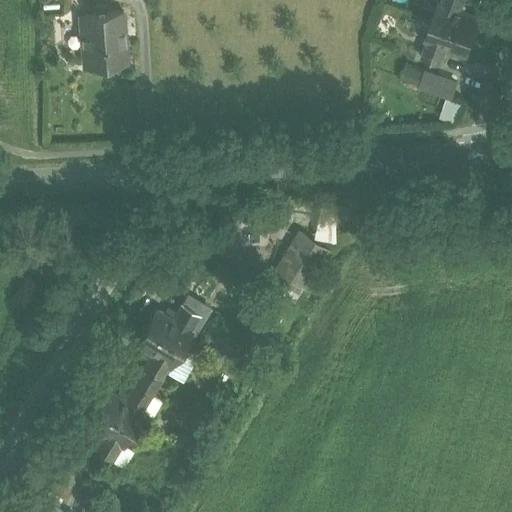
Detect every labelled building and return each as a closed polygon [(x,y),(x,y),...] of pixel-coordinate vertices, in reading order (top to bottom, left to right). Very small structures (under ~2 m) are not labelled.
[(448,0),(439,0),(426,36),(429,37),(423,53),(443,60),(449,45),(468,52),(482,12),(463,5),(448,0)] [(123,8),(80,12),(85,64),(127,60),(123,8)] [(457,79),(427,68),(422,83),(452,94),(457,79)] [(301,228),(276,269),(303,285),(328,245),(301,228)] [(29,273),(16,296),(30,305),(44,282),(29,273)] [(200,311),(183,301),(174,315),(191,326),(200,311)] [(174,315),(156,305),(145,322),(183,345),(194,328),(191,326),(174,315)] [(183,345),(145,322),(134,340),(152,351),(170,362),(172,363),(183,345)] [(170,362),(152,351),(144,365),(161,376),(170,362)] [(144,365),(125,395),(143,406),(161,376),(144,365)] [(125,395),(108,385),(97,403),(135,426),(146,408),(143,406),(125,395)] [(135,426),(97,403),(86,420),(104,431),(122,442),(124,443),(135,426)] [(122,442),(104,431),(95,446),(113,457),(122,442)]
